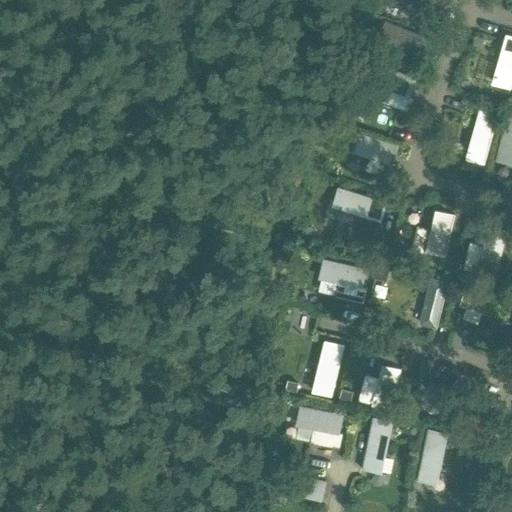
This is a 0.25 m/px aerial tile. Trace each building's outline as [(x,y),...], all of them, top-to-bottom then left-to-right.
[(435,22),(442,4),(429,0),(390,0),(388,7),(400,11),(412,15),(424,19),(435,22)] [(390,26),(384,44),(395,49),(407,53),(418,57),(430,61),(437,43),(402,30),(390,26)] [(496,70),(492,82),(511,88),(511,82),(511,35),(507,34),(506,35),(503,46),(499,58),(498,64),(496,70)] [(480,47),(483,38),(475,36),(472,45),(480,47)] [(374,64),(368,84),(387,89),(383,103),(397,108),(412,112),(417,97),(411,95),(416,77),(402,73),(388,69),(374,64)] [(492,89),(483,85),(482,88),(464,81),(460,93),(486,103),(492,89)] [(470,145),(467,157),(482,162),(485,162),(488,150),(491,138),(495,126),(498,114),(480,109),(477,121),(473,133),(470,145)] [(499,148),(496,161),(511,164),(511,109),(508,109),(505,122),(502,135),(499,148)] [(441,116),(441,132),(469,131),(468,115),(441,116)] [(359,135),(354,152),(368,157),(364,172),(392,181),(397,165),(393,164),(398,147),(359,135)] [(381,220),(387,202),(386,201),(375,198),(363,194),(351,190),(340,187),(334,205),(346,209),(357,213),(369,217),(380,220),(381,220)] [(436,212),(426,254),(446,259),(455,216),(436,212)] [(488,228),(478,269),(497,274),(508,232),(488,228)] [(346,239),(344,247),(352,248),(353,240),(346,239)] [(326,261),(322,279),(337,282),(333,298),(363,304),(366,289),(363,288),(366,270),(326,261)] [(378,263),(375,278),(376,278),(377,278),(386,281),(389,266),(387,265),(378,263)] [(446,265),(444,274),(452,276),(454,267),(446,265)] [(424,312),(421,323),(430,325),(436,327),(436,326),(439,312),(443,297),(447,282),(432,278),(429,289),(428,292),(426,301),(423,312),(424,312)] [(502,282),(500,290),(508,292),(510,284),(502,282)] [(464,287),(458,305),(465,307),(490,315),(488,318),(506,324),(510,314),(511,306),(511,302),(501,299),(489,295),(477,291),(464,287)] [(450,310),(447,320),(457,323),(460,313),(450,310)] [(316,380),(313,391),(332,396),(335,383),(338,370),(341,358),(344,345),(328,341),(324,358),(322,358),(319,369),(316,380)] [(362,387),(358,400),(373,404),(390,409),(394,395),(397,382),(401,369),(384,365),(380,377),(365,374),(362,387)] [(440,388),(432,397),(444,408),(452,399),(460,389),(468,380),(456,369),(448,379),(440,388)] [(288,380),(286,389),(296,391),(298,382),(288,380)] [(342,388),(340,397),(350,400),(353,391),(342,388)] [(302,407),(298,424),(299,424),(313,427),(310,443),(325,446),(340,449),(343,433),(339,432),(340,426),(343,414),(329,411),(316,409),(302,406),(302,407)] [(365,455),(362,468),(380,472),(386,445),(389,433),(391,421),(373,417),(370,430),(368,443),(365,455)] [(420,468),(417,481),(434,484),(437,467),(439,467),(442,456),(444,444),(446,433),(428,429),(426,442),(423,455),(420,468)] [(278,470),(273,488),(285,491),(297,493),(309,496),(321,499),(322,498),(325,481),(314,478),(302,475),(290,473),(278,470)]
